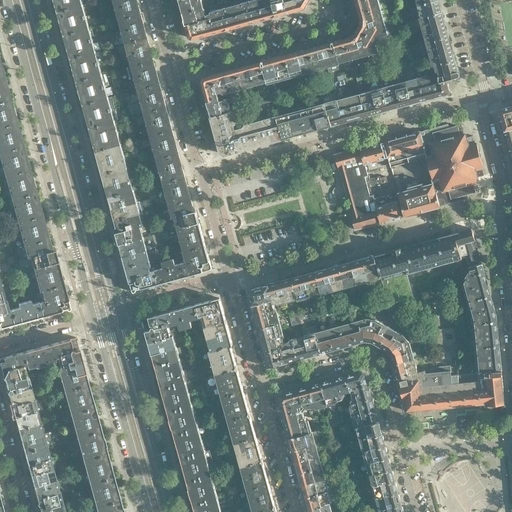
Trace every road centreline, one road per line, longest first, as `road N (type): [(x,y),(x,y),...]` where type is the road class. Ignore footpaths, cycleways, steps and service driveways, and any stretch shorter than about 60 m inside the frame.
road 1 (tertiary): [(5,0),(93,318)]
road 2 (tertiary): [(118,311),(32,0)]
road 3 (residential): [(417,511),(371,362),(259,385)]
road 4 (residential): [(511,351),(499,174),(484,96)]
road 5 (residential): [(168,66),(230,281)]
road 6 (tertiary): [(171,511),(118,311)]
road 7 (tertiary): [(93,318),(147,511)]
road 8 (residential): [(168,66),(318,26),(335,0)]
road 9 (residential): [(259,385),(295,511)]
